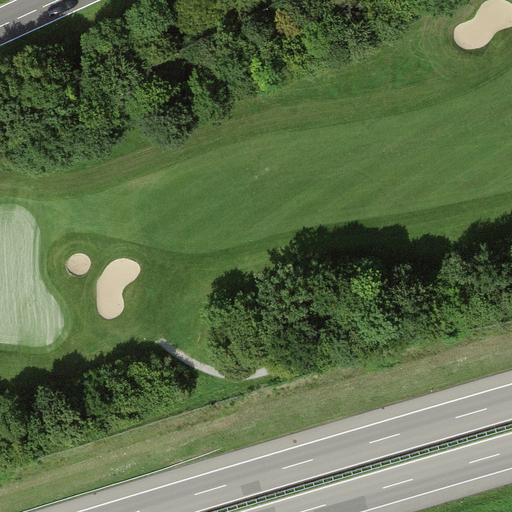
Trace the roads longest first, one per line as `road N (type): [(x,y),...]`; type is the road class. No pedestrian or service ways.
road 1 (motorway): [(511,402),(140,511)]
road 2 (motorway): [(306,511),(511,451)]
